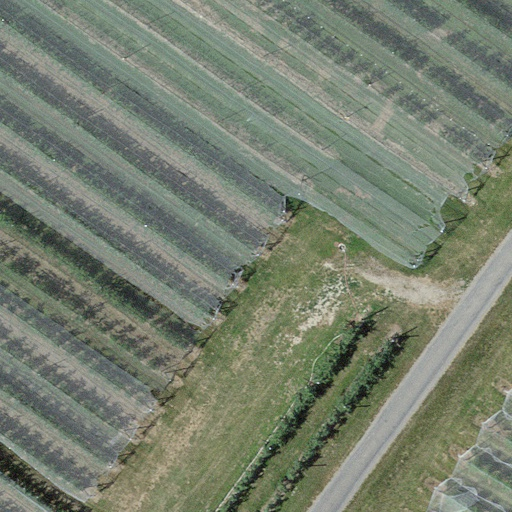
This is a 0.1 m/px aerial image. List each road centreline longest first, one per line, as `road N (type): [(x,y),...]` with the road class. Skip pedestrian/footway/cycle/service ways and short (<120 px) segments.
road 1 (track): [(126,511),(299,275),(324,258),(350,253),(469,316)]
road 2 (track): [(511,258),(327,511)]
